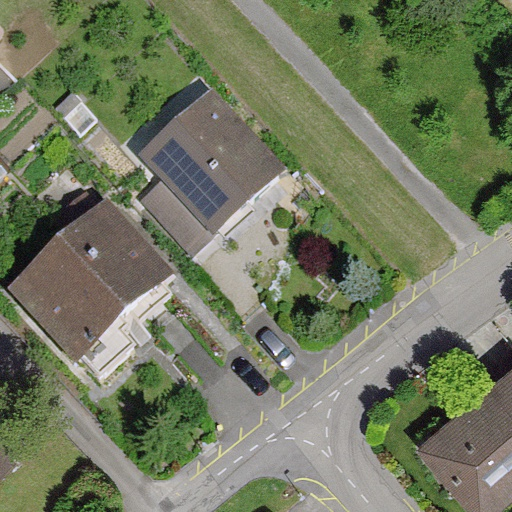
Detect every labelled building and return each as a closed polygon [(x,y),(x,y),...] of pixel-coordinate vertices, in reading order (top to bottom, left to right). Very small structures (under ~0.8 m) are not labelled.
[(97,122),(73,96),(56,112),(80,138),(97,122)] [(210,105),(147,162),(214,236),(213,238),(214,239),(280,180),(278,178),(277,180),(210,105)] [(103,220),(19,297),(76,360),(74,362),(78,366),(81,364),(97,381),(95,382),(100,386),(104,382),(103,380),(130,355),(132,357),(136,353),(132,349),(131,350),(121,339),(137,325),(139,326),(170,298),(162,289),(166,285),(163,280),(160,282),(103,220)] [(511,373),(425,448),(479,511),(485,511),(507,494),(511,499),(511,373)] [(0,476),(12,466),(0,452),(0,476)]
